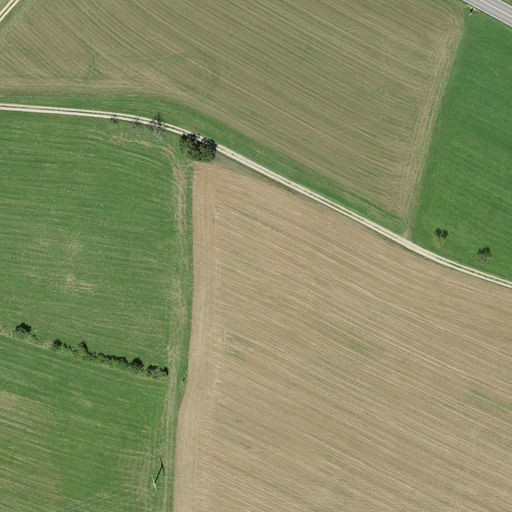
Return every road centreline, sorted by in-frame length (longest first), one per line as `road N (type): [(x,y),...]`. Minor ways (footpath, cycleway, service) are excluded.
road 1 (track): [(511,284),(406,244),(165,126),(0,105)]
road 2 (track): [(164,511),(180,279),(179,183),(161,125)]
road 3 (track): [(406,244),(483,1)]
